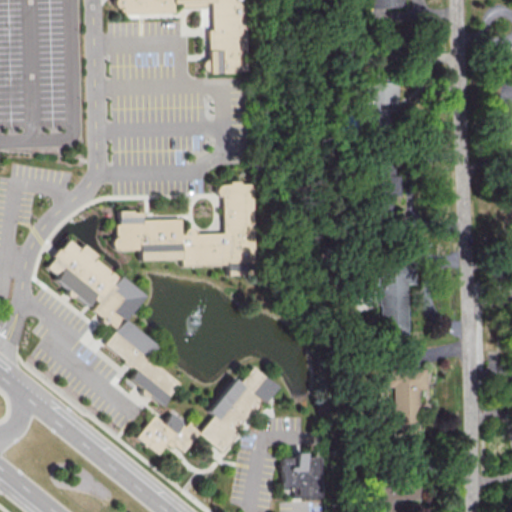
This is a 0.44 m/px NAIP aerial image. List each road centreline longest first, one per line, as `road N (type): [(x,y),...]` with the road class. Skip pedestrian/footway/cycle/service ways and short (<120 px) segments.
road 1 (residential): [(474,511),(456,0)]
road 2 (primary): [(167,511),(0,375)]
